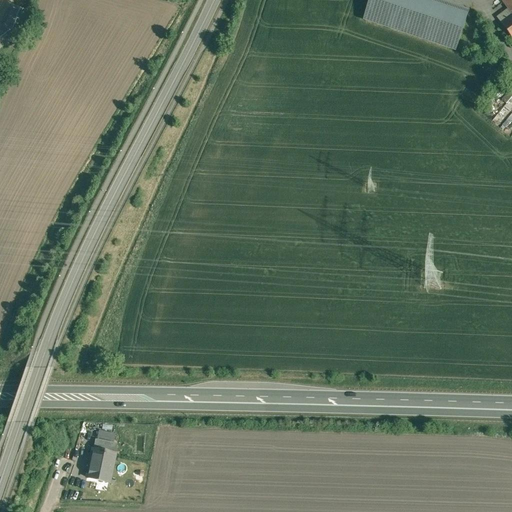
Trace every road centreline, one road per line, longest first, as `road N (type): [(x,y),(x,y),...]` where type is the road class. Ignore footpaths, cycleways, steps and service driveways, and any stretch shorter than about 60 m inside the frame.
road 1 (tertiary): [(214,0),(64,299),(0,483)]
road 2 (trunk): [(0,398),(511,407)]
